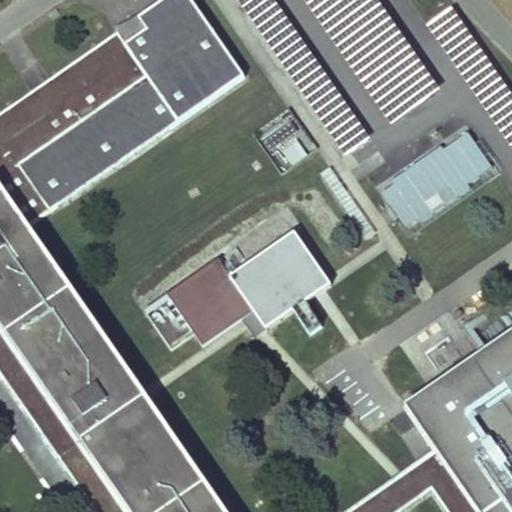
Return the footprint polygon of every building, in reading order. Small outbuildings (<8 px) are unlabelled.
[(0,208),(10,201),(28,227),(243,78),(189,0),(164,0),(118,32),(50,79),(33,91),(0,114),(0,208)] [(377,0),(303,0),(388,131),(440,97),(377,0)] [(434,22),(511,157),(511,93),(462,6),(434,22)] [(258,136),(284,172),(315,149),(289,113),(258,136)] [(405,229),(417,220),(420,224),(469,189),(466,186),(491,169),(467,134),(442,151),(439,148),(390,182),(393,185),(381,194),(398,219),(405,229)] [(10,201),(0,208),(0,330),(126,511),(224,511),(146,401),(143,397),(140,391),(28,227),(10,201)] [(231,279),(219,260),(174,291),(166,296),(176,310),(153,325),(155,327),(160,334),(170,350),(192,334),(202,349),(253,315),(266,332),(292,314),(295,318),(312,340),(324,331),(309,308),(306,304),(326,291),(329,289),(294,236),(231,279)] [(126,511),(0,330),(0,372),(96,511),(126,511)] [(511,511),(511,331),(407,405),(438,450),(480,511),(511,511)] [(480,511),(438,450),(420,464),(404,475),(395,481),(351,511),(480,511)]
